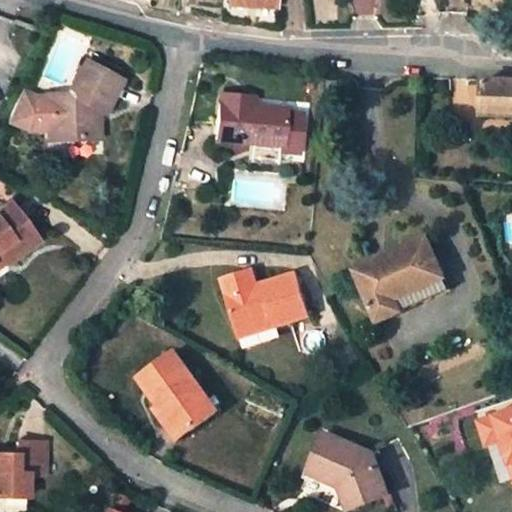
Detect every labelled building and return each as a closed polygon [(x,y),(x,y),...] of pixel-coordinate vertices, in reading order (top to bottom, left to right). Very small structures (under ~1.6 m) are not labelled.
[(275,9),(275,0),(229,0),(229,6),(275,9)] [(123,72),(92,56),(88,63),(120,79),(123,72)] [(48,133),(77,132),(78,141),(98,140),(98,118),(92,114),(97,105),(106,110),(122,80),(120,79),(88,63),(86,62),(69,94),(48,95),(40,96),(22,89),(10,116),(33,128),(48,128),(48,133)] [(511,80),(485,80),(482,115),(511,116),(511,80)] [(219,94),(215,141),(282,147),(281,155),(298,156),(301,115),(285,113),(286,109),(255,106),(241,105),(241,97),(219,94)] [(255,98),(241,97),(241,105),(255,106),(255,98)] [(77,132),(48,133),(48,141),(78,141),(77,132)] [(11,203),(0,210),(0,256),(4,262),(7,265),(38,241),(11,203)] [(399,299),(445,278),(428,239),(355,272),(379,323),(404,312),(399,299)] [(247,273),(238,276),(240,282),(249,279),(247,273)] [(297,274),(252,288),(249,279),(240,282),(238,276),(224,280),(241,330),(275,320),(277,327),(310,316),(297,274)] [(445,278),(399,299),(404,312),(451,291),(445,278)] [(275,320),(241,330),(243,338),(277,327),(275,320)] [(222,410),(176,352),(139,379),(159,406),(166,401),(191,433),(222,410)] [(191,433),(166,401),(159,406),(155,409),(180,441),(191,433)] [(511,406),(471,418),(481,450),(496,446),(509,489),(511,488),(511,406)] [(308,473),(347,491),(355,508),(390,494),(375,457),(326,435),(308,473)] [(16,455),(0,454),(0,498),(26,499),(27,476),(44,476),(45,442),(16,441),(16,455)]
